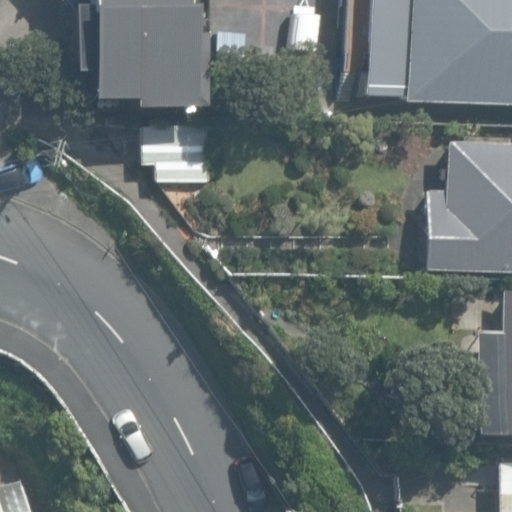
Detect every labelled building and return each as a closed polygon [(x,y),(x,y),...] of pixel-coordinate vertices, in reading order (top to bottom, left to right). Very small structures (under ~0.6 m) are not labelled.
[(182,0),(80,0),(81,1),(55,2),(57,71),(73,70),(74,100),(122,99),(123,110),(195,108),(192,2),(182,2),(182,0)] [(392,103),(511,109),(511,0),(337,0),(334,70),(353,71),(352,96),(393,98),(392,103)] [(150,181),(206,182),(207,130),(136,129),(136,167),(150,167),(150,181)] [(511,144),(440,141),(438,192),(419,191),(415,269),(511,272),(511,144)] [(511,290),(495,290),(494,332),(472,332),(469,434),(511,434),(511,290)] [(511,511),(511,460),(493,460),(492,511),(511,511)] [(0,511),(22,511),(16,479),(0,482),(0,511)]
